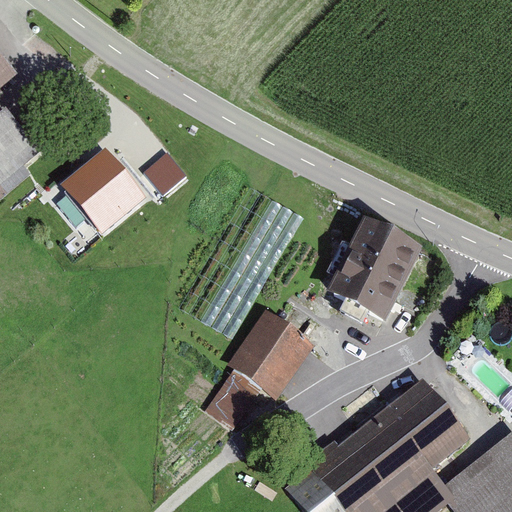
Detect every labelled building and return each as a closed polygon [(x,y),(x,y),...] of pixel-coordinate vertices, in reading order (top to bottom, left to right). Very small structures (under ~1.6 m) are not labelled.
[(0,202),(45,166),(3,115),(0,117),(0,202)] [(168,156),(145,175),(164,198),(187,179),(168,156)] [(108,160),(69,192),(103,233),(142,200),(108,160)] [(420,258),(363,228),(346,260),(350,262),(329,301),(382,330),(420,258)] [(313,350),(266,319),(229,374),(233,376),(213,407),(224,414),(212,432),(229,443),(261,395),(276,405),(313,350)] [(511,511),(511,439),(444,495),(428,476),(467,444),(420,388),(338,455),(334,450),(304,474),(312,483),(288,503),(295,511),(511,511)] [(511,398),(503,408),(511,416),(511,415),(511,398)]
